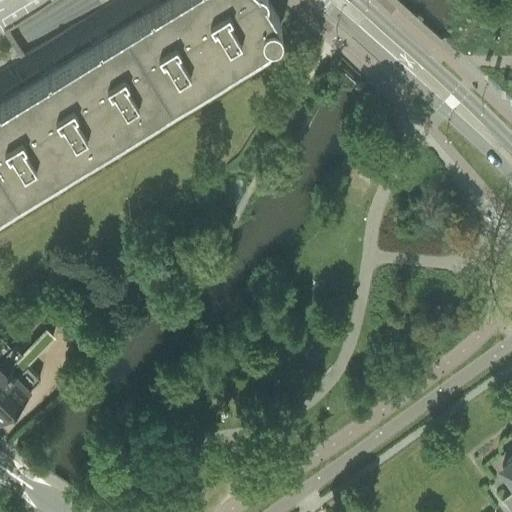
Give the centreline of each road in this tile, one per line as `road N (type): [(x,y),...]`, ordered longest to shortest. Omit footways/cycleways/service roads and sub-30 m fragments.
road 1 (residential): [(279,511),(511,343)]
road 2 (tertiary): [(318,0),(511,185)]
